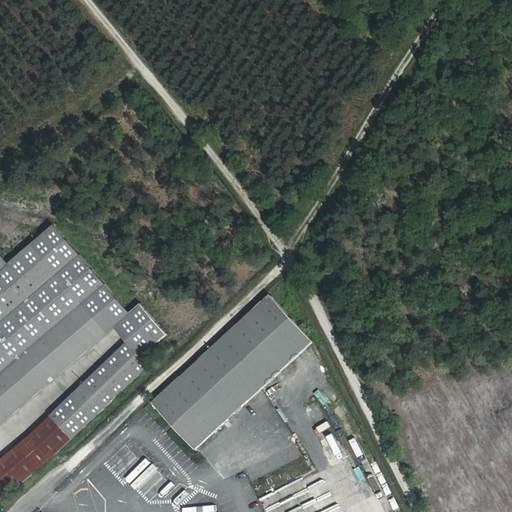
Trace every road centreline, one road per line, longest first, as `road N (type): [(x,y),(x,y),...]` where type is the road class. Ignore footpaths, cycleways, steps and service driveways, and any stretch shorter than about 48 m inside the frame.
road 1 (track): [(297,252),(91,0)]
road 2 (track): [(297,252),(450,0)]
road 3 (unknown): [(96,469),(131,432),(186,478),(202,480)]
